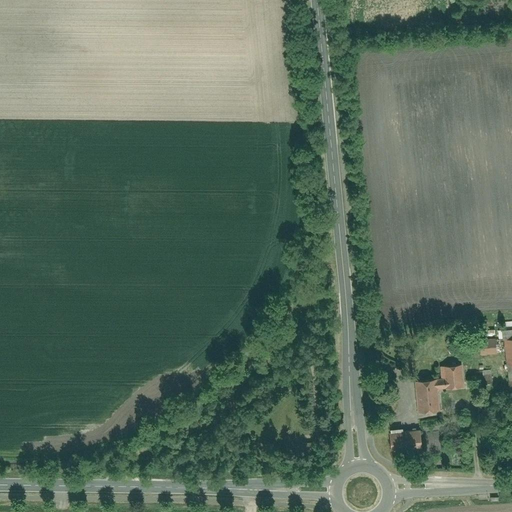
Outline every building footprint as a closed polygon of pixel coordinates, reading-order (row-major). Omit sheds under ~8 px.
[(480,340),(481,355),(504,354),(503,338),(480,340)] [(444,366),(445,389),(465,388),(464,365),(444,366)] [(475,377),(476,387),(493,386),(492,376),(475,377)] [(420,383),(421,413),(439,413),(437,383),(420,383)] [(390,432),(390,453),(422,452),(421,432),(390,432)]
